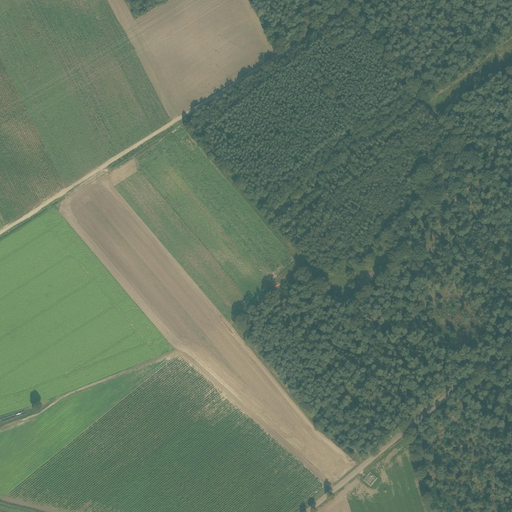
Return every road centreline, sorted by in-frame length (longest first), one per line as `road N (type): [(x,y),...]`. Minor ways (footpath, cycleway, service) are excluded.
road 1 (track): [(365,0),(0,230)]
road 2 (tertiary): [(307,511),(511,341)]
road 3 (track): [(234,324),(311,419),(366,463)]
road 4 (track): [(0,424),(154,346)]
